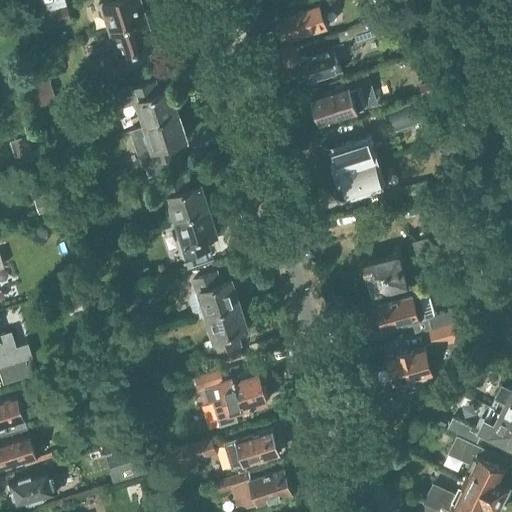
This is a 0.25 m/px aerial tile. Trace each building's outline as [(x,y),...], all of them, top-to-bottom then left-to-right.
[(52,27),(72,20),(65,0),(52,0),(39,4),(43,14),(47,13),(52,27)] [(107,0),(98,3),(102,15),(105,15),(109,28),(147,16),(141,0),(107,0)] [(321,1),(284,12),(292,37),(329,25),(321,1)] [(342,69),(338,56),(353,52),(357,43),(399,29),(395,14),(338,32),(341,42),(334,44),(335,45),(293,58),(299,79),(307,77),(308,80),(342,69)] [(109,28),(116,51),(86,61),(94,87),(127,77),(122,63),(138,58),(135,49),(155,43),(147,16),(109,28)] [(314,110),(316,117),(321,119),(322,122),(365,108),(364,106),(367,104),(368,107),(379,103),(372,83),(368,70),(346,77),(348,84),(312,96),(316,106),(314,110)] [(427,84),(427,85),(421,87),(424,95),(439,90),(436,81),(427,84)] [(134,84),(108,93),(113,110),(123,107),(125,115),(130,129),(144,124),(179,113),(171,89),(159,93),(156,82),(136,88),(135,86),(134,84)] [(426,98),(389,111),(396,131),(434,117),(426,98)] [(144,124),(130,129),(142,165),(145,164),(149,176),(183,165),(179,154),(175,143),(187,139),(179,113),(144,124)] [(328,159),(329,160),(330,161),(332,162),(336,173),(380,159),(371,132),(327,146),(326,148),(326,150),(325,152),(325,154),(326,155),(327,157),(328,159)] [(340,196),(341,198),(342,199),(344,200),(388,186),(380,159),(336,173),(339,184),(338,185),(338,187),(337,189),(337,191),(338,193),(339,195),(340,196)] [(161,184),(168,206),(170,205),(174,218),(209,207),(201,183),(190,187),(187,176),(161,184)] [(404,198),(429,193),(427,180),(401,186),(404,198)] [(451,198),(429,201),(432,217),(454,213),(451,198)] [(174,218),(179,234),(177,235),(184,257),(210,248),(206,239),(206,237),(218,234),(209,207),(174,218)] [(369,276),(372,289),(389,285),(390,290),(411,285),(402,252),(362,261),(367,277),(369,276)] [(191,279),(195,290),(193,291),(190,295),(191,301),(196,318),(205,315),(240,303),(232,278),(220,282),(216,270),(191,279)] [(376,310),(381,326),(383,325),(385,331),(422,320),(414,294),(378,304),(379,309),(376,310)] [(205,315),(210,329),(207,330),(214,352),(240,343),(236,332),(248,328),(240,303),(205,315)] [(467,317),(464,306),(429,316),(432,327),(464,318),(467,317)] [(453,341),(455,342),(467,339),(486,347),(493,333),(468,322),(467,317),(464,318),(453,341)] [(432,327),(432,328),(429,329),(434,343),(434,344),(434,346),(439,344),(443,343),(443,344),(443,345),(444,345),(455,342),(453,341),(464,318),(432,327)] [(0,367),(33,356),(29,342),(17,346),(12,330),(0,334),(0,367)] [(434,343),(431,344),(427,344),(389,356),(397,384),(399,393),(418,388),(416,379),(435,374),(431,360),(447,356),(444,345),(443,345),(443,344),(443,343),(439,344),(434,346),(434,344),(434,343)] [(198,390),(205,388),(209,401),(212,401),(220,425),(237,420),(234,411),(268,400),(260,376),(256,377),(253,368),(246,370),(247,372),(224,379),(221,368),(194,376),(198,390)] [(129,398),(121,379),(104,386),(112,406),(129,398)] [(495,394),(497,395),(491,406),(511,415),(511,385),(502,381),(495,394)] [(0,400),(0,434),(27,426),(18,395),(0,400)] [(486,416),(484,416),(478,429),(511,445),(511,415),(491,406),(486,416)] [(447,428),(457,434),(457,433),(477,443),(481,434),(471,429),(472,425),(453,416),(447,428)] [(0,434),(0,467),(24,460),(26,466),(54,457),(53,451),(39,456),(31,432),(29,432),(27,426),(0,434)] [(273,427),(237,438),(225,443),(232,466),(244,463),(280,452),(273,427)] [(145,465),(135,433),(102,444),(112,476),(145,465)] [(466,471),(467,472),(464,478),(504,498),(511,483),(502,478),(507,467),(481,454),(484,446),(477,443),(457,433),(457,434),(448,452),(470,463),(466,471)] [(212,437),(174,449),(179,465),(218,453),(212,437)] [(215,482),(218,491),(232,487),(239,509),(257,503),(258,503),(292,492),(284,467),(252,478),(249,471),(215,482)] [(51,468),(10,481),(18,505),(59,492),(51,468)] [(445,511),(484,511),(486,510),(490,511),(496,511),(504,498),(464,478),(460,485),(459,485),(456,492),(434,481),(425,501),(426,502),(445,511)] [(445,511),(426,502),(420,511),(445,511)]
